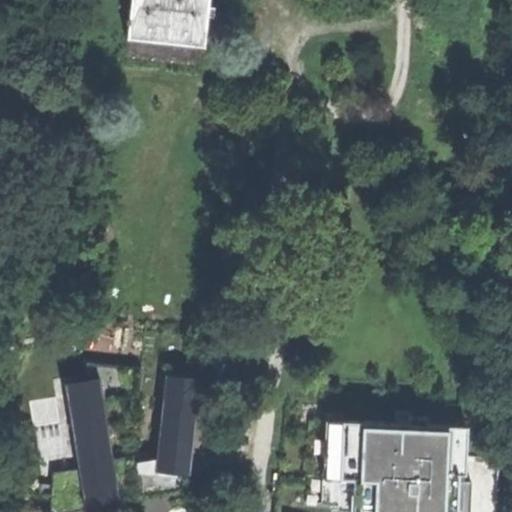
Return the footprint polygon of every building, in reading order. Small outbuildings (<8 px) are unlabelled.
[(126,37),(200,45),(202,46),(206,0),(129,0),(125,37),(126,37)] [(198,65),(200,45),(126,37),(124,57),(160,61),(198,65)] [(195,377),(163,374),(154,458),(135,461),(136,473),(154,473),(187,477),(195,377)] [(58,511),(117,501),(97,377),(63,383),(77,468),(52,473),(49,511),(58,511)] [(460,473),(462,423),(335,419),(333,475),(348,476),(346,511),(448,511),(450,473),(460,473)]
